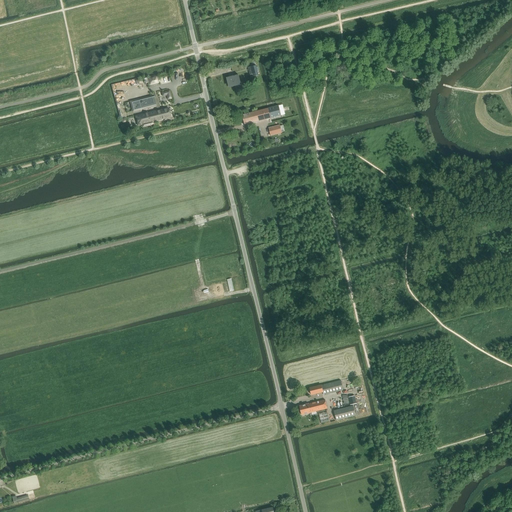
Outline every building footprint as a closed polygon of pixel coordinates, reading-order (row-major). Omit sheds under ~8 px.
[(239,75),(226,78),(228,85),(241,85),(239,77),(239,75)] [(153,96),(139,99),(139,100),(142,109),(142,110),(156,106),(153,96)] [(139,100),(131,102),(133,112),(142,109),(139,100)] [(279,106),(269,108),(271,118),(281,116),(279,106)] [(157,111),(135,116),(138,126),(142,125),(143,127),(154,124),(153,122),(162,120),(162,119),(171,117),(169,109),(157,112),(157,111)] [(264,110),(242,115),(243,117),(245,125),(255,122),(266,119),(264,110)] [(280,125),(269,128),(271,136),(282,133),(280,125)] [(312,395),(322,392),(323,392),(324,395),(343,390),(341,381),(310,388),(312,395)] [(311,413),(328,409),(326,400),(309,404),(300,406),(302,415),(311,413)] [(334,411),(336,421),(356,416),(353,406),(334,411)] [(327,412),(319,414),(321,423),(329,421),(327,412)]
